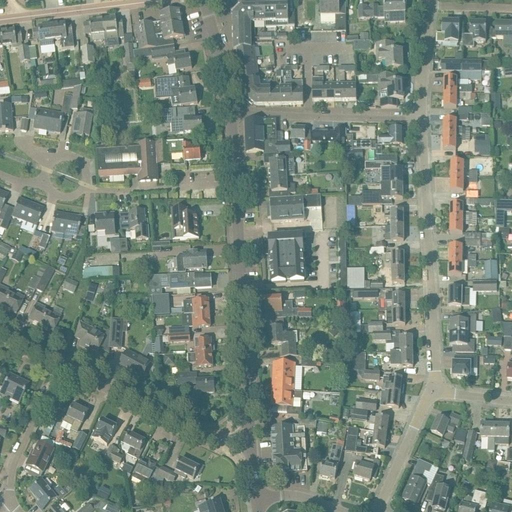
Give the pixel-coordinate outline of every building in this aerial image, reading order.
[(346,32),(346,4),(339,4),(338,0),(320,0),(321,24),(335,24),(336,33),(346,32)] [(405,22),(405,14),(405,1),(404,1),(385,2),(385,1),(384,2),(384,8),(384,15),(385,15),(390,15),(391,23),(405,22)] [(288,5),(276,6),(276,23),(276,28),(294,27),(294,14),(288,14),(288,5)] [(254,23),(253,6),(250,6),(241,6),(233,15),(233,27),(250,27),(250,23),(254,23)] [(265,23),(265,6),(253,6),(254,23),(265,23)] [(276,23),(276,6),(265,6),(265,23),(276,23)] [(384,15),(384,8),(377,8),(377,7),(370,7),(370,8),(366,8),(359,8),(360,20),(367,20),(385,19),(385,15),(384,15)] [(181,25),(179,11),(160,14),(162,25),(152,26),(152,23),(136,26),(137,32),(181,25)] [(116,19),(102,20),(104,35),(105,40),(124,38),(122,20),(116,21),(116,19)] [(90,36),(104,35),(102,20),(89,21),(89,23),(83,24),(84,35),(90,35),(90,36)] [(485,22),(479,22),(479,24),(470,24),(470,36),(462,36),(462,48),(474,48),(474,43),(485,43),(486,24),(485,24),(485,22)] [(442,30),(443,30),(443,35),(439,34),(439,40),(442,40),(442,43),(458,43),(458,23),(443,23),(443,27),(442,27),(442,30)] [(62,50),(74,48),(71,25),(65,26),(65,24),(52,26),(54,41),(61,40),(62,50)] [(511,47),(511,30),(511,24),(496,24),(496,40),(504,40),(504,47),(511,47)] [(184,38),(181,25),(137,32),(140,51),(174,46),(173,40),(184,38)] [(54,41),(52,26),(38,27),(39,29),(33,30),(34,41),(40,40),(41,48),(54,47),(54,41)] [(251,39),(250,27),(233,27),(234,40),(244,40),(251,39)] [(1,32),(3,47),(11,46),(12,51),(18,50),(18,49),(22,48),(21,43),(22,43),(21,32),(15,32),(15,30),(1,32)] [(354,42),(354,51),(370,50),(368,42),(354,42)] [(253,43),(251,43),(236,44),(239,62),(256,60),(253,43)] [(135,65),(133,45),(124,46),(127,71),(135,71),(134,65),(135,65)] [(377,45),(378,62),(380,62),(386,62),(386,70),(392,70),(402,69),(402,52),(395,52),(394,45),(384,45),(377,45)] [(35,47),(28,48),(30,60),(30,61),(37,60),(35,47)] [(167,58),(171,57),(181,56),(181,58),(185,57),(184,52),(175,54),(174,48),(174,47),(152,51),(151,51),(152,58),(153,58),(153,61),(167,58)] [(22,48),(18,49),(18,50),(20,64),(25,63),(25,67),(26,70),(31,69),(30,61),(30,60),(28,48),(22,48)] [(94,64),(93,48),(81,49),(83,65),(94,64)] [(167,58),(168,66),(175,65),(176,72),(192,69),(190,57),(185,57),(181,58),(181,56),(171,57),(167,58)] [(257,70),(256,60),(239,62),(240,73),(257,70)] [(442,62),(441,73),(459,73),(462,73),(462,65),(462,62),(442,62)] [(462,65),(462,73),(471,73),(480,73),(482,73),(482,64),(480,64),(463,64),(463,65),(462,65)] [(284,78),(285,69),(277,69),(277,77),(284,78)] [(259,81),(257,70),(240,73),(242,83),(259,81)] [(394,83),(394,75),(366,77),(367,85),(381,84),(382,92),(388,92),(389,101),(381,101),(381,109),(397,108),(396,100),(404,100),(403,82),(394,83)] [(178,79),(155,81),(156,95),(163,94),(164,98),(171,97),(172,107),(181,106),(181,107),(198,104),(195,89),(188,91),(187,85),(189,85),(188,78),(178,79)] [(323,79),(312,79),(312,85),(313,102),(324,102),(323,93),(323,85),(323,81),(323,79)] [(457,87),(457,79),(444,79),(444,94),(470,94),(472,94),(472,87),(457,87)] [(40,80),(35,81),(36,91),(58,88),(57,81),(40,83),(40,80)] [(334,80),(323,81),(323,85),(323,93),(324,102),(329,102),(334,102),(334,84),(334,80)] [(260,89),(259,81),(242,83),(244,96),(255,106),(270,106),(270,89),(260,89)] [(286,88),(281,88),(281,106),(292,105),(292,82),(292,81),(286,81),(286,88)] [(0,95),(10,95),(9,82),(0,82),(0,95)] [(303,105),(303,82),(292,82),(292,105),(303,105)] [(345,84),(334,84),(334,102),(345,101),(345,84)] [(356,84),(345,84),(345,101),(356,101),(356,84)] [(71,105),(70,110),(77,112),(82,87),(74,88),(72,98),(71,105)] [(281,88),(270,89),(270,106),(281,106),(281,88)] [(470,94),(444,94),(444,109),(457,109),(457,100),(470,100),(470,94)] [(63,104),(71,105),(72,98),(64,96),(63,104)] [(11,105),(0,105),(0,119),(12,119),(11,105)] [(176,125),(177,134),(202,133),(202,131),(204,130),(204,127),(202,126),(202,120),(194,121),(193,118),(185,118),(185,109),(175,110),(160,111),(161,126),(176,125)] [(76,114),(75,114),(73,120),(73,121),(72,126),(71,136),(84,139),(85,134),(90,135),(92,125),(93,118),(92,118),(93,112),(81,110),(80,115),(76,114)] [(50,113),(37,111),(34,130),(47,132),(50,113)] [(64,115),(50,113),(47,132),(60,134),(64,115)] [(0,132),(13,132),(12,119),(0,119),(0,132)] [(264,155),(277,155),(277,154),(289,153),(289,143),(276,143),(276,121),(263,121),(245,121),(246,153),(263,153),(264,155)] [(443,121),(443,136),(456,136),(462,136),(470,136),(470,130),(463,130),(456,130),(457,121),(450,121),(443,121)] [(102,129),(101,139),(111,141),(113,131),(102,129)] [(305,140),(305,129),(292,129),(291,140),(292,140),(292,146),(298,146),(298,140),(305,140)] [(404,140),(404,129),(388,129),(389,138),(379,138),(379,147),(406,146),(406,140),(404,140)] [(313,132),(313,142),(329,143),(329,147),(329,149),(335,150),(335,147),(345,148),(345,151),(353,151),(353,150),(361,150),(361,143),(353,143),(353,137),(346,137),(346,131),(335,130),(334,133),(313,132)] [(443,136),(443,151),(453,151),(456,151),(456,142),(456,136),(443,136)] [(136,145),(97,148),(99,179),(138,176),(139,183),(158,181),(157,165),(171,165),(171,156),(177,156),(177,155),(184,154),(184,163),(184,165),(170,166),(170,169),(185,168),(185,163),(201,161),(200,147),(190,148),(190,146),(183,146),(183,142),(169,143),(136,145)] [(480,142),(480,157),(491,157),(491,143),(480,142)] [(277,155),(264,155),(264,165),(270,165),(271,177),(287,176),(286,161),(294,160),(293,154),(277,155)] [(397,156),(376,156),(376,164),(377,164),(377,165),(381,164),(391,164),(397,164),(397,156)] [(451,163),(451,178),(464,178),(464,163),(451,163)] [(376,164),(365,164),(365,171),(381,171),(381,185),(403,185),(402,170),(391,170),(391,164),(381,164),(377,165),(377,164),(376,164)] [(272,191),(269,191),(270,200),(279,199),(280,200),(291,199),(290,198),(290,195),(296,195),(295,186),(287,184),(287,176),(271,177),(272,191)] [(451,178),(450,193),(463,193),(464,178),(451,178)] [(381,192),(362,193),(362,206),(382,206),(382,200),(390,200),(403,200),(403,185),(381,185),(381,192)] [(270,205),(267,205),(268,219),(271,219),(271,224),(279,223),(289,223),(299,222),(300,233),(310,232),(310,221),(322,220),(321,197),(318,197),(308,197),(290,198),(291,199),(280,200),(279,199),(270,200),(270,205)] [(18,199),(11,217),(24,222),(31,204),(18,199)] [(511,202),(495,202),(496,213),(511,213),(511,202)] [(24,222),(21,230),(33,235),(36,227),(40,218),(43,209),(31,204),(24,222)] [(463,205),(450,205),(450,220),(477,220),(477,214),(467,214),(467,206),(463,206),(463,205)] [(174,210),(171,210),(172,220),(172,225),(173,233),(179,232),(180,241),(189,240),(199,240),(198,216),(188,216),(187,209),(174,210)] [(120,216),(121,231),(136,230),(137,241),(149,240),(148,225),(145,225),(144,212),(129,213),(129,215),(120,216)] [(391,227),(403,227),(403,212),(391,212),(391,213),(385,213),(385,220),(391,219),(391,227)] [(50,232),(64,234),(67,215),(54,213),(50,232)] [(115,236),(114,214),(107,215),(107,217),(96,218),(96,216),(97,233),(106,232),(107,236),(115,236)] [(80,218),(67,215),(64,234),(77,237),(80,218)] [(2,222),(0,227),(0,228),(5,231),(10,219),(4,217),(2,222)] [(477,220),(450,220),(450,235),(463,235),(463,226),(477,226),(477,220)] [(385,227),(385,235),(385,242),(404,242),(403,227),(391,227),(385,227)] [(498,240),(508,241),(509,230),(499,229),(498,235),(498,240)] [(50,238),(43,235),(38,248),(45,251),(50,238)] [(304,282),(303,253),(302,238),(269,240),(270,255),(272,284),(286,283),(286,281),(290,281),(290,283),(304,282)] [(128,251),(127,240),(119,241),(120,252),(128,251)] [(0,251),(7,255),(10,248),(0,243),(0,251)] [(20,247),(17,251),(22,254),(33,259),(36,254),(27,250),(20,247)] [(449,262),(462,262),(462,247),(450,247),(449,262)] [(180,254),(177,258),(178,274),(186,273),(186,270),(207,269),(206,253),(184,254),(180,254)] [(392,269),(404,269),(404,254),(392,254),(392,255),(385,255),(385,262),(392,262),(392,269)] [(462,262),(449,262),(449,277),(462,277),(462,262)] [(498,262),(485,262),(485,279),(498,279),(498,262)] [(42,294),(54,271),(47,267),(40,281),(35,290),(42,294)] [(61,267),(59,273),(64,276),(67,270),(61,267)] [(113,277),(113,268),(84,268),(84,278),(113,277)] [(392,284),(404,284),(404,269),(392,269),(392,277),(386,277),(386,284),(392,284)] [(349,270),(347,270),(347,291),(365,291),(364,270),(349,270)] [(193,274),(148,277),(149,290),(170,288),(170,289),(195,288),(195,290),(201,289),(211,289),(211,276),(204,276),(203,274),(193,274)] [(34,292),(35,290),(40,281),(33,277),(27,288),(34,292)] [(62,289),(73,294),(78,284),(67,279),(62,289)] [(497,293),(497,284),(473,284),(473,293),(497,293)] [(0,306),(3,309),(10,296),(6,294),(8,290),(0,286),(0,306)] [(470,307),(470,290),(462,290),(462,289),(449,289),(449,307),(461,307),(470,307)] [(355,300),(379,300),(378,291),(371,291),(354,291),(355,300)] [(24,298),(15,294),(13,297),(10,296),(3,309),(16,315),(24,298)] [(169,296),(152,297),(154,317),(170,316),(169,296)] [(386,311),(405,311),(405,296),(393,296),(393,297),(386,297),(386,304),(386,311)] [(274,297),(264,298),(265,311),(272,310),(272,313),(274,313),(282,313),(282,319),(298,318),(298,319),(311,319),(312,310),(299,310),(292,310),(292,303),(282,303),(281,297),(274,297)] [(304,308),(304,299),(294,299),(295,308),(304,308)] [(191,301),(183,302),(184,316),(195,315),(209,314),(209,300),(199,301),(191,301)] [(40,327),(47,313),(43,312),(45,308),(36,304),(28,321),(40,327)] [(405,311),(386,311),(387,326),(393,326),(405,326),(405,311)] [(50,315),(47,313),(40,327),(53,333),(57,324),(60,316),(51,312),(50,315)] [(350,334),(361,334),(360,312),(350,312),(350,334)] [(195,318),(192,318),(193,329),(200,328),(210,328),(209,314),(195,315),(195,318)] [(448,327),(448,333),(450,333),(450,335),(467,335),(467,334),(476,335),(476,328),(476,316),(474,316),(456,316),(456,322),(450,322),(450,327),(448,327)] [(122,321),(111,320),(109,348),(121,349),(122,333),(121,333),(122,321)] [(368,334),(373,334),(373,332),(383,332),(382,323),(368,323),(368,334)] [(101,330),(95,327),(93,330),(80,324),(76,338),(82,341),(79,346),(84,349),(85,347),(97,353),(105,338),(99,335),(101,330)] [(190,335),(189,328),(169,329),(169,336),(190,335)] [(280,328),(270,329),(271,346),(282,346),(283,357),(296,357),(295,343),(298,343),(297,332),(288,333),(288,336),(282,336),(282,328),(280,328)] [(373,342),(391,342),(390,332),(383,332),(373,332),(373,334),(373,342)] [(190,342),(190,335),(169,336),(170,344),(190,342)] [(467,341),(467,335),(450,335),(450,347),(455,347),(455,353),(474,353),(474,343),(474,341),(467,341)] [(394,353),(413,353),(412,338),(400,338),(400,339),(394,339),(394,346),(394,353)] [(502,340),(488,339),(488,347),(501,348),(502,340)] [(212,354),(212,353),(214,352),(214,346),(211,346),(211,340),(194,341),(194,355),(212,354)] [(149,355),(153,355),(152,345),(149,346),(147,347),(141,359),(127,352),(120,365),(119,367),(129,373),(130,371),(143,378),(150,364),(145,361),(149,355)] [(333,360),(343,361),(344,355),(334,353),(333,360)] [(413,353),(394,353),(394,354),(391,354),(391,368),(413,368),(413,353)] [(212,354),(194,355),(188,355),(188,365),(195,364),(195,369),(213,367),(212,354)] [(477,370),(477,357),(455,357),(455,363),(453,363),(452,377),(470,378),(470,370),(477,370)] [(483,365),(494,365),(495,357),(488,357),(484,357),(483,365)] [(316,369),(316,367),(321,368),(321,364),(316,363),(316,361),(302,360),(301,368),(316,369)] [(294,365),(274,365),(273,391),(293,392),(294,365)] [(190,375),(189,367),(177,368),(178,375),(190,375)] [(379,373),(377,373),(365,373),(364,381),(379,382),(379,373)] [(197,374),(190,375),(178,375),(178,386),(197,385),(197,388),(195,388),(189,401),(196,405),(202,395),(214,394),(214,381),(197,382),(197,374)] [(28,384),(9,375),(2,389),(0,388),(0,395),(18,404),(28,384)] [(400,395),(400,394),(403,394),(404,387),(401,387),(402,380),(390,378),(390,379),(384,378),(383,385),(389,385),(388,393),(400,395)] [(293,392),(273,391),(272,406),(288,407),(287,416),(301,416),(302,393),(293,392)] [(399,409),(400,395),(388,393),(387,401),(381,400),(380,407),(387,408),(399,409)] [(161,394),(158,401),(163,403),(166,401),(168,397),(161,394)] [(375,412),(376,403),(357,401),(356,407),(351,407),(351,409),(375,412)] [(88,414),(74,407),(68,418),(66,416),(63,421),(64,422),(60,428),(76,436),(82,424),(83,424),(88,414)] [(350,410),(349,419),(367,422),(368,413),(350,410)] [(438,418),(431,433),(442,438),(445,431),(452,434),(455,428),(457,429),(461,419),(452,415),(448,423),(438,418)] [(377,419),(370,418),(369,424),(376,425),(375,433),(387,435),(389,420),(377,418),(377,419)] [(95,431),(92,438),(95,439),(94,440),(107,447),(111,438),(112,439),(117,428),(109,424),(110,423),(105,420),(104,421),(103,421),(97,432),(95,431)] [(286,429),(271,429),(272,437),(273,460),(274,475),(277,475),(289,474),(307,473),(307,468),(312,468),(313,456),(306,456),(305,430),(316,429),(317,423),(298,421),(299,426),(285,425),(285,426),(286,426),(286,429)] [(328,425),(319,424),(317,434),(326,435),(328,425)] [(488,439),(487,452),(494,452),(495,439),(495,426),(481,425),(481,439),(488,439)] [(495,426),(495,439),(509,440),(509,426),(495,426)] [(359,430),(349,428),(345,452),(366,455),(366,449),(360,448),(361,441),(357,441),(359,430)] [(454,442),(464,444),(467,432),(458,429),(454,442)] [(477,434),(469,432),(462,462),(470,464),(477,434)] [(368,456),(378,457),(379,449),(385,450),(387,435),(375,433),(374,441),(367,440),(366,447),(369,447),(368,456)] [(55,445),(71,451),(73,444),(64,441),(66,436),(60,434),(55,445)] [(87,437),(80,434),(73,449),(79,452),(87,437)] [(125,444),(121,443),(122,450),(128,453),(128,455),(132,457),(138,460),(139,458),(143,449),(142,448),(145,442),(130,434),(125,443),(125,444)] [(344,443),(337,441),(336,447),(333,446),(329,464),(323,463),(320,477),(335,480),(338,466),(344,443)] [(39,445),(32,459),(30,458),(27,466),(44,473),(54,452),(39,445)] [(116,454),(118,450),(110,447),(105,457),(119,464),(123,457),(116,454)] [(174,474),(186,479),(187,477),(194,480),(196,475),(199,476),(203,467),(193,462),(192,465),(181,460),(175,471),(175,472),(174,474)] [(153,484),(160,471),(154,468),(156,465),(150,462),(148,465),(140,461),(136,470),(137,471),(133,477),(147,484),(145,488),(152,491),(152,508),(163,507),(163,484),(153,484)] [(438,469),(419,461),(402,500),(417,506),(426,485),(430,487),(438,469)] [(373,468),(358,464),(354,478),(370,482),(371,478),(375,480),(380,463),(375,462),(373,468)] [(488,463),(487,468),(494,471),(497,463),(492,462),(488,463)] [(121,472),(130,476),(133,469),(125,465),(121,472)] [(160,471),(153,484),(163,484),(165,479),(168,480),(172,473),(168,471),(161,468),(160,471)] [(486,468),(484,472),(486,476),(493,477),(494,471),(486,468)] [(431,488),(427,502),(434,504),(432,510),(437,511),(436,511),(445,511),(451,488),(442,485),(444,480),(444,478),(436,476),(431,488)] [(35,488),(31,492),(40,503),(37,506),(42,511),(56,500),(58,502),(67,495),(63,490),(60,487),(51,494),(42,483),(38,486),(36,486),(35,487),(35,488)] [(485,509),(489,495),(475,491),(473,499),(464,496),(462,505),(461,505),(459,511),(476,511),(478,507),(485,509)] [(92,511),(103,503),(96,499),(88,505),(89,506),(81,511),(92,511)] [(223,511),(220,501),(199,508),(199,511),(223,511)] [(511,511),(511,503),(505,501),(503,509),(493,506),(491,511),(511,511)] [(65,505),(63,503),(51,511),(70,511),(71,510),(67,505),(65,505)]
